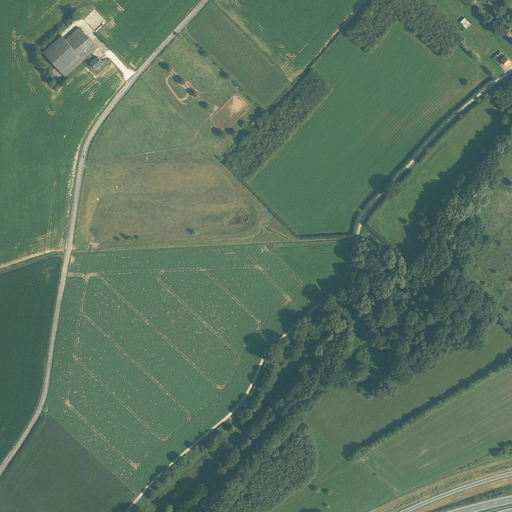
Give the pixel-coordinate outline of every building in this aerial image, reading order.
[(497,11),(502,6),(498,3),(499,2),(497,0),(496,0),(493,4),(495,6),(494,8),(497,11)] [(471,24),(464,18),(459,22),(466,29),(471,24)] [(90,54),(97,48),(79,28),(65,40),(46,56),(65,77),(87,58),(90,54)] [(508,66),(511,61),(498,48),(492,55),(499,62),(503,66),(505,63),(508,66)] [(96,68),(102,62),(97,57),(94,59),(90,54),(87,58),(91,62),(90,62),(96,68)]
